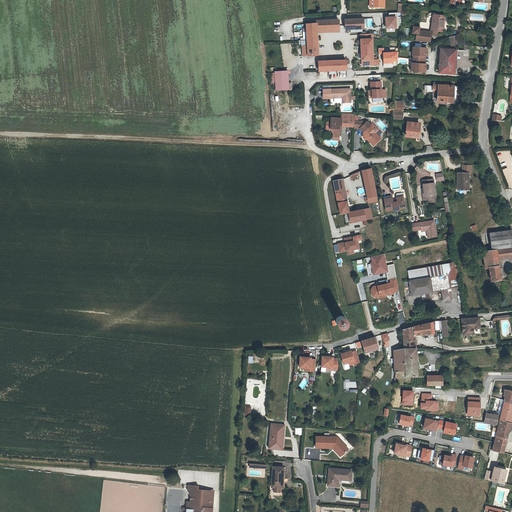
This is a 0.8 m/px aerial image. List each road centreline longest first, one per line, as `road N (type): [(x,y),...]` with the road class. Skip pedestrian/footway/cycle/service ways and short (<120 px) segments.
road 1 (track): [(313,148),(0,133)]
road 2 (residential): [(353,76),(311,83),(313,148),(346,164),(482,142)]
road 3 (residential): [(511,304),(424,314),(307,348)]
road 4 (residential): [(503,0),(482,142)]
